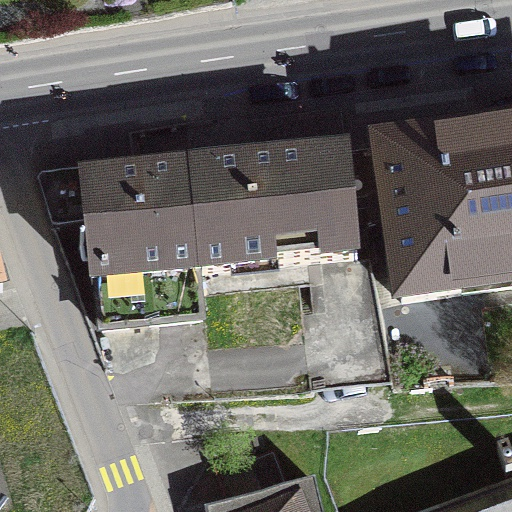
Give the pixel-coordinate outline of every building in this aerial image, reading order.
[(511,288),(511,129),(346,152),(352,211),(372,208),(374,224),(389,222),(401,303),(511,288)] [(38,182),(52,229),(85,226),(91,286),(97,285),(101,331),(199,322),(195,276),(200,275),(189,169),(126,176),(119,133),(38,147),(43,177),(38,182)] [(369,260),(356,261),(352,211),(346,152),(189,169),(200,275),(306,265),(311,314),(300,316),(309,394),(392,393),(369,260)] [(32,332),(0,341),(0,511),(88,511),(95,500),(32,332)] [(511,511),(511,482),(430,511),(511,511)] [(321,511),(314,483),(226,505),(228,511),(321,511)]
